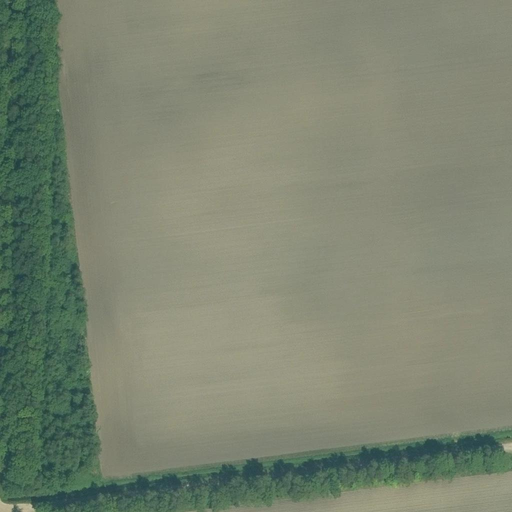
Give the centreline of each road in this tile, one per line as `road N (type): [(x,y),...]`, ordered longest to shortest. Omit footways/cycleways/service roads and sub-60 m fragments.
road 1 (track): [(511,446),(0,507)]
road 2 (track): [(0,297),(15,0)]
